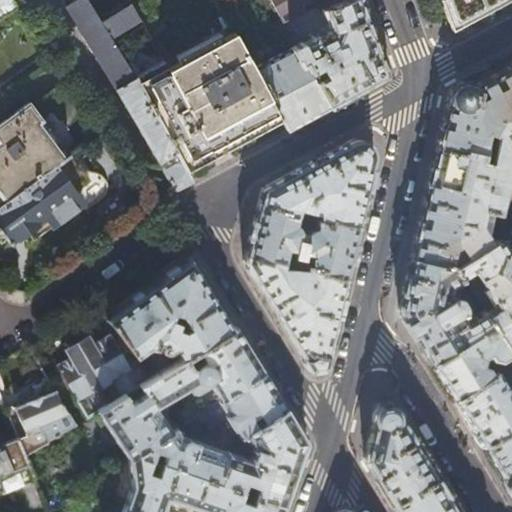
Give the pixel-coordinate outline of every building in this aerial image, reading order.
[(0,0),(0,16),(26,0),(0,0)] [(87,21),(95,17),(115,4),(125,20),(104,33),(109,41),(140,23),(127,0),(57,0),(75,29),(76,29),(63,9),(76,1),(87,21)] [(272,0),(277,9),(295,0),(272,0)] [(359,0),(343,0),(321,10),(327,32),(311,38),(302,43),(299,36),(300,36),(292,21),(279,27),(290,47),(299,64),(302,62),(329,107),(358,91),(388,75),(372,33),(359,0)] [(445,0),(453,19),(464,13),(488,0),(445,0)] [(137,89),(109,41),(104,33),(95,17),(87,21),(76,29),(75,29),(89,53),(105,79),(143,142),(174,192),(181,189),(192,182),(187,174),(137,89)] [(281,122),(253,68),(234,36),(167,73),(215,159),(225,153),(265,131),(281,122)] [(303,121),(329,107),(302,62),(299,64),(290,47),(253,68),(281,122),(286,130),(303,121)] [(451,87),(449,92),(443,117),(423,200),(410,257),(446,267),(449,251),(456,263),(489,242),(480,227),(479,227),(476,222),(478,213),(490,216),(491,210),(497,212),(511,152),(511,64),(472,86),(465,83),(459,81),(454,83),(451,87)] [(167,73),(137,89),(187,174),(202,166),(215,159),(167,73)] [(0,203),(53,165),(62,158),(35,122),(39,119),(25,102),(0,121),(0,203)] [(283,212),(292,215),(295,202),(316,207),(313,220),(326,222),(327,218),(357,225),(364,195),(373,152),(354,137),(333,149),(261,187),(257,203),(284,209),(283,212)] [(52,223),(80,202),(53,165),(0,203),(0,228),(9,241),(28,227),(35,235),(51,223),(52,223)] [(290,224),(292,215),(283,212),(284,209),(257,203),(244,254),(267,263),(269,259),(278,260),(281,248),(290,251),(289,255),(298,257),(299,253),(309,255),(306,265),(318,267),(317,270),(344,277),(352,245),(357,225),(327,218),(326,222),(313,220),(312,228),(308,229),(304,226),(301,224),(298,224),(293,225),(290,224)] [(494,239),(489,242),(456,263),(450,267),(456,277),(469,269),(490,301),(492,301),(495,306),(481,314),(489,326),(503,347),(511,341),(511,254),(501,250),(494,239)] [(276,269),(278,260),(269,259),(267,263),(244,254),(242,260),(308,369),(324,366),(337,308),(344,277),(317,270),(318,267),(306,265),(304,273),(298,270),(279,270),(276,269)] [(446,267),(410,257),(404,281),(398,309),(414,335),(430,362),(489,326),(481,314),(479,310),(463,320),(459,314),(461,313),(459,310),(461,308),(461,306),(456,298),(454,298),(452,298),(450,300),(445,293),(449,291),(449,287),(459,281),(456,277),(450,267),(446,267)] [(231,329),(209,293),(189,259),(153,286),(108,319),(151,377),(173,363),(170,359),(154,368),(147,357),(143,359),(138,353),(148,346),(153,348),(155,341),(161,343),(159,350),(168,352),(174,349),(181,359),(190,354),(202,346),(231,329)] [(236,326),(231,329),(202,346),(208,354),(206,358),(202,359),(200,361),(199,363),(194,361),(190,354),(181,359),(173,363),(151,377),(140,383),(144,391),(128,401),(124,393),(107,403),(97,410),(127,457),(136,451),(171,429),(155,404),(197,380),(199,381),(204,382),(208,380),(219,399),(263,371),(249,348),(236,326)] [(506,352),(503,347),(489,326),(430,362),(442,381),(453,398),(489,376),(483,366),(479,366),(479,357),(483,354),(486,358),(495,359),(506,352)] [(59,368),(74,393),(77,397),(76,398),(87,415),(93,412),(82,394),(96,386),(107,403),(124,393),(135,386),(125,371),(127,370),(109,339),(93,348),(88,339),(79,345),(71,350),(76,359),(59,368)] [(511,341),(503,347),(506,352),(511,360),(511,341)] [(46,376),(53,388),(61,400),(74,393),(59,368),(52,372),(46,376)] [(273,387),(263,371),(219,399),(218,399),(225,412),(224,413),(232,428),(234,427),(239,436),(285,407),(273,387)] [(489,376),(453,398),(469,425),(481,444),(506,426),(511,434),(511,402),(493,374),(489,376)] [(74,422),(61,400),(53,388),(40,394),(30,399),(5,411),(17,441),(22,452),(74,422)] [(457,511),(434,474),(390,402),(376,404),(368,436),(363,458),(389,501),(396,511),(457,511)] [(297,426),(285,407),(239,436),(246,446),(250,443),(253,447),(250,458),(227,450),(216,480),(283,504),(294,474),(306,440),(297,426)] [(175,426),(171,429),(136,451),(149,455),(153,443),(163,446),(159,459),(160,460),(216,480),(227,450),(227,449),(179,433),(175,426)] [(511,434),(506,426),(481,444),(511,494),(511,434)] [(46,511),(22,452),(17,441),(7,446),(3,436),(0,436),(0,498),(1,500),(12,496),(18,511),(46,511)] [(150,456),(149,455),(136,451),(127,457),(130,481),(122,505),(139,511),(160,511),(167,494),(214,511),(280,511),(283,504),(216,480),(160,460),(156,472),(145,468),(150,456)]
